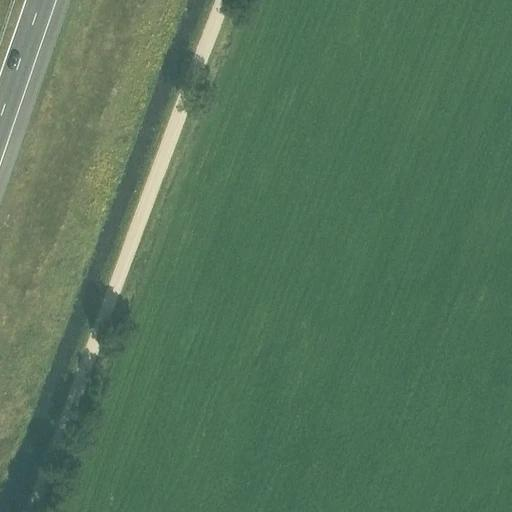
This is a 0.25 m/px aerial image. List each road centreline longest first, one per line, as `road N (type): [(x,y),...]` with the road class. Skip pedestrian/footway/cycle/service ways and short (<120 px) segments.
road 1 (track): [(38,511),(228,0)]
road 2 (motorway): [(0,119),(41,0)]
